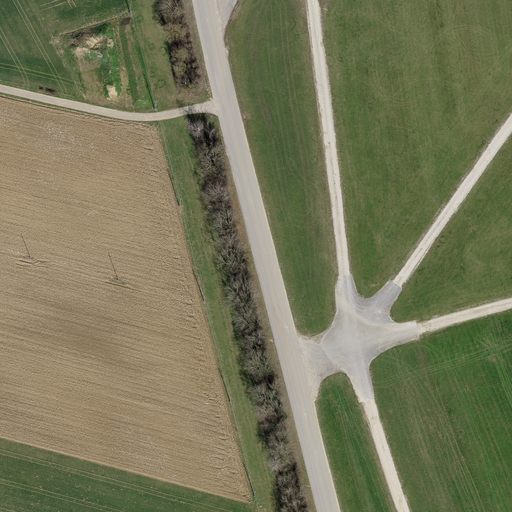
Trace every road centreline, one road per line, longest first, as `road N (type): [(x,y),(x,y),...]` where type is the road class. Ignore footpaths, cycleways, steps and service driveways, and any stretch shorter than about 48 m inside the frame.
road 1 (track): [(312,0),(351,338),(403,511)]
road 2 (track): [(294,372),(351,338),(511,122)]
road 3 (track): [(0,89),(144,118),(223,105)]
road 4 (track): [(511,305),(351,338)]
